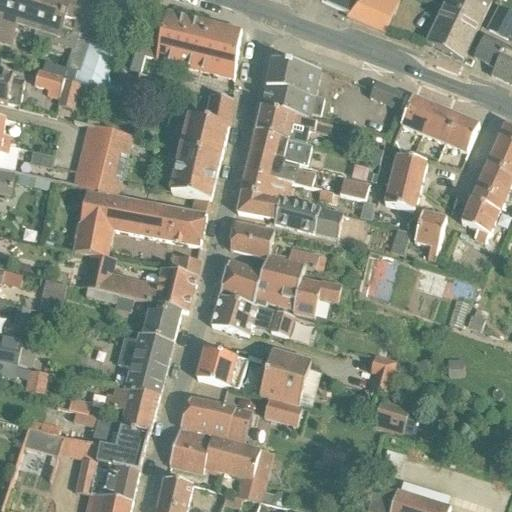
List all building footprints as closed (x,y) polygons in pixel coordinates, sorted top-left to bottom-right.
[(0,0),(0,40),(12,45),(17,27),(36,33),(35,39),(72,51),(76,52),(80,38),(86,40),(87,35),(88,33),(98,0),(6,0),(6,1),(0,0)] [(350,17),(367,0),(329,0),(326,4),(325,4),(350,17)] [(401,0),(400,0),(367,0),(350,17),(348,18),(348,19),(387,36),(397,10),(397,9),(401,0)] [(449,0),(427,47),(463,64),(492,2),(486,0),(449,0)] [(507,42),(511,32),(511,16),(499,9),(487,32),(507,42)] [(163,33),(159,49),(156,62),(208,75),(235,82),(240,47),(242,33),(208,25),(171,16),(168,15),(163,33)] [(152,30),(148,46),(157,49),(159,49),(163,33),(152,30)] [(80,38),(76,52),(72,51),(65,70),(45,63),(41,73),(66,81),(77,85),(90,46),(94,47),(97,39),(87,35),(86,40),(80,38)] [(511,86),(511,51),(484,37),(475,59),(496,69),(492,78),(511,86)] [(116,54),(95,47),(90,45),(81,74),(77,85),(103,93),(107,83),(116,54)] [(149,60),(156,62),(159,49),(148,46),(146,51),(144,59),(149,60)] [(122,88),(120,98),(133,102),(140,77),(144,61),(131,57),(122,88)] [(317,99),(321,74),(317,73),(273,63),(268,87),(267,91),(317,99)] [(0,105),(20,109),(23,96),(26,84),(14,81),(14,77),(0,73),(0,105)] [(65,82),(39,74),(35,88),(49,92),(48,98),(60,101),(65,82)] [(140,77),(133,102),(152,107),(160,82),(140,77)] [(59,108),(74,112),(81,87),(66,83),(59,108)] [(106,83),(103,93),(120,98),(122,88),(106,83)] [(377,85),(374,92),(404,105),(408,98),(377,85)] [(325,101),(317,99),(267,91),(262,111),(312,123),(313,118),(321,120),(325,101)] [(401,113),(404,105),(374,92),(371,100),(401,113)] [(229,131),(234,103),(232,103),(212,98),(210,107),(208,119),(207,124),(229,131)] [(423,138),(435,110),(413,100),(401,128),(423,138)] [(445,147),(457,119),(435,110),(423,138),(445,147)] [(312,124),(312,123),(262,111),(258,131),(257,135),(306,148),(309,134),(315,135),(318,125),(314,124),(312,124)] [(229,131),(207,124),(191,119),(183,152),(222,162),(225,146),(229,131)] [(457,119),(445,147),(468,157),(480,129),(457,119)] [(0,146),(10,148),(12,139),(4,138),(7,122),(0,120),(0,146)] [(88,128),(99,131),(101,124),(90,121),(88,128)] [(333,129),(318,125),(315,135),(331,139),(333,129)] [(110,147),(113,134),(99,131),(88,128),(85,141),(110,147)] [(496,153),(511,160),(511,130),(507,128),(496,153)] [(120,202),(120,200),(123,185),(129,159),(133,139),(113,134),(110,147),(107,159),(104,170),(102,182),(98,198),(120,202)] [(312,150),(306,148),(257,135),(253,151),(252,155),(301,167),(307,168),(312,150)] [(107,159),(110,147),(85,141),(82,152),(107,159)] [(9,158),(10,148),(0,146),(0,158),(0,156),(9,158)] [(366,163),(380,168),(384,154),(369,150),(366,163)] [(104,170),(107,159),(82,152),(79,164),(104,170)] [(216,186),(222,162),(183,152),(172,196),(195,202),(211,206),(216,186)] [(511,192),(511,190),(511,160),(496,153),(484,179),(511,192)] [(299,173),(301,167),(252,155),(251,159),(247,176),(294,187),(294,188),(312,192),(316,176),(299,173)] [(398,160),(392,183),(413,189),(422,191),(428,168),(419,166),(398,160)] [(102,182),(104,170),(79,164),(76,175),(102,182)] [(16,175),(0,171),(0,195),(12,197),(16,175)] [(98,198),(102,182),(76,175),(73,189),(87,193),(87,196),(88,196),(98,198)] [(364,183),(375,186),(377,178),(366,175),(364,183)] [(290,203),(294,188),(294,187),(247,176),(244,191),(243,195),(280,204),(280,201),(290,203)] [(46,182),(27,179),(25,189),(44,193),(46,182)] [(507,202),(511,192),(484,179),(479,189),(472,205),(500,217),(507,202)] [(366,205),(370,190),(370,188),(345,181),(341,199),(364,204),(366,205)] [(411,221),(421,224),(424,217),(426,212),(417,210),(422,191),(413,189),(392,183),(386,208),(407,212),(413,214),(411,221)] [(331,207),(334,198),(322,194),(319,204),(331,207)] [(276,223),(280,204),(243,195),(238,216),(265,221),(276,223)] [(120,202),(98,198),(88,196),(87,196),(75,255),(92,258),(108,261),(113,235),(162,244),(202,251),(204,238),(208,219),(191,216),(152,207),(120,200),(120,202)] [(345,217),(290,203),(280,201),(280,204),(276,223),(275,227),(283,229),(331,241),(338,243),(345,217)] [(209,213),(211,206),(195,202),(191,216),(208,219),(209,213)] [(366,205),(364,204),(361,220),(372,223),(376,208),(376,207),(366,205)] [(493,232),(500,217),(472,205),(465,220),(462,227),(478,233),(473,243),(486,248),(493,232)] [(429,264),(436,265),(447,223),(427,217),(424,217),(421,224),(415,247),(418,248),(433,251),(429,264)] [(275,236),(275,234),(273,234),(236,226),(234,239),(231,253),(272,260),(272,261),(325,271),(327,261),(320,259),(320,257),(292,252),(290,260),(272,257),(275,240),(274,240),(275,236)] [(395,243),(408,247),(412,236),(399,232),(395,243)] [(113,277),(116,262),(108,261),(92,258),(85,290),(119,298),(135,302),(160,307),(160,310),(182,315),(188,317),(195,292),(198,279),(198,278),(171,273),(162,271),(159,287),(113,277)] [(174,259),(171,273),(198,278),(201,265),(199,264),(174,259)] [(343,288),(308,281),(304,281),(306,272),(317,275),(318,272),(318,271),(324,273),(325,271),(272,261),(269,272),(247,269),(229,266),(225,281),(221,296),(254,305),(266,308),(267,305),(278,308),(294,314),(294,316),(317,320),(321,303),(338,307),(343,288)] [(5,274),(3,286),(20,290),(23,278),(5,274)] [(60,318),(67,288),(46,283),(39,313),(60,318)] [(265,312),(266,308),(254,305),(221,296),(220,299),(221,299),(213,330),(236,336),(241,337),(250,339),(253,327),(274,331),(273,335),(291,339),(296,319),(265,312)] [(119,298),(117,307),(116,311),(132,314),(135,302),(119,298)] [(469,307),(457,303),(449,326),(462,330),(469,307)] [(182,319),(182,315),(160,310),(158,316),(150,314),(145,338),(174,346),(179,327),(182,319)] [(477,310),(474,319),(485,322),(488,313),(477,310)] [(482,334),(486,323),(473,319),(469,330),(482,334)] [(0,365),(19,369),(19,367),(22,350),(24,343),(0,338),(0,365)] [(131,370),(126,392),(160,399),(165,381),(172,355),(174,346),(145,338),(142,338),(141,344),(127,341),(121,368),(131,370)] [(22,350),(19,367),(33,370),(36,352),(22,350)] [(206,353),(198,382),(227,389),(242,392),(250,363),(248,362),(236,359),(206,353)] [(270,402),(299,410),(310,373),(312,366),(273,354),(271,361),(260,397),(260,399),(270,402)] [(250,356),(248,362),(250,363),(262,367),(264,360),(250,356)] [(376,377),(373,394),(395,399),(399,379),(393,378),(395,369),(396,364),(376,358),(371,376),(376,377)] [(418,375),(432,371),(430,362),(415,365),(418,375)] [(450,381),(465,380),(464,362),(449,363),(450,381)] [(0,378),(16,382),(19,369),(0,365),(0,378)] [(322,376),(310,373),(300,409),(311,413),(322,376)] [(45,399),(48,377),(33,375),(29,396),(45,399)] [(124,413),(123,417),(154,423),(155,418),(158,407),(160,399),(126,392),(125,393),(115,390),(113,398),(107,397),(105,405),(105,409),(124,413)] [(494,400),(499,402),(504,399),(503,394),(498,391),(494,394),(494,400)] [(78,400),(74,424),(98,428),(100,416),(92,415),(94,402),(78,400)] [(241,444),(250,412),(223,407),(196,403),(191,402),(180,432),(209,437),(241,444)] [(303,412),(299,410),(270,402),(268,411),(265,421),(298,430),(303,412)] [(412,413),(382,403),(374,430),(385,435),(403,441),(412,413)] [(111,469),(140,475),(148,446),(152,429),(154,423),(123,417),(122,425),(100,420),(98,428),(95,446),(103,448),(98,466),(111,469)] [(509,424),(500,420),(495,434),(503,438),(509,424)] [(32,423),(30,431),(59,439),(62,430),(32,423)] [(29,430),(22,451),(58,461),(59,458),(64,440),(59,439),(30,431),(29,430)] [(261,506),(271,509),(274,497),(265,496),(275,457),(261,454),(262,451),(240,446),(180,434),(177,445),(170,468),(204,476),(205,472),(220,476),(244,482),(241,497),(240,501),(243,502),(260,506),(261,506)] [(346,455),(340,453),(336,471),(342,472),(346,455)] [(133,506),(140,475),(111,469),(106,489),(94,486),(91,496),(133,506)] [(91,496),(94,486),(96,476),(80,473),(76,495),(91,499),(91,496)] [(188,511),(194,488),(165,482),(162,496),(158,511),(188,511)] [(450,511),(451,510),(398,493),(391,511),(450,511)] [(278,494),(274,497),(271,509),(283,511),(286,496),(280,494),(278,494)] [(131,511),(133,506),(91,496),(91,499),(87,511),(131,511)] [(237,511),(240,511),(243,502),(240,501),(227,498),(223,508),(237,511)]
